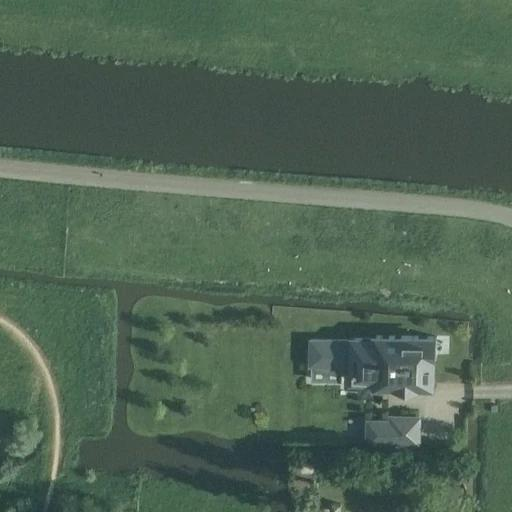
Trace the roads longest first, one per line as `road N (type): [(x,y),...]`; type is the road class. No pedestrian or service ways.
road 1 (unclassified): [(511,220),(484,211),(0,169)]
road 2 (unknown): [(41,511),(57,458),(57,417),(37,356),(0,322)]
